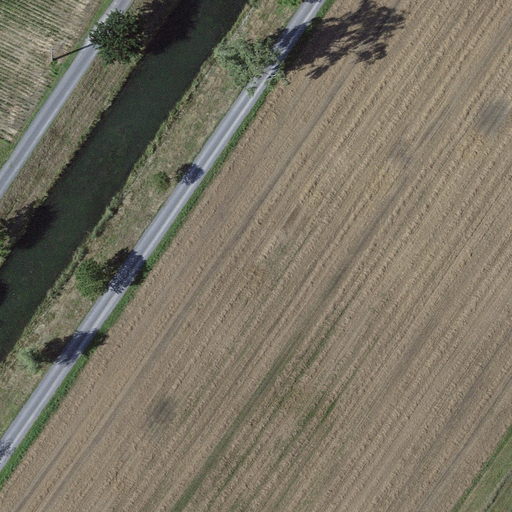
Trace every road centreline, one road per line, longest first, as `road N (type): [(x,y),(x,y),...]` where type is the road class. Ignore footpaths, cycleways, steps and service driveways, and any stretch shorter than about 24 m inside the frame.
road 1 (track): [(316,0),(0,469)]
road 2 (track): [(129,0),(0,194)]
